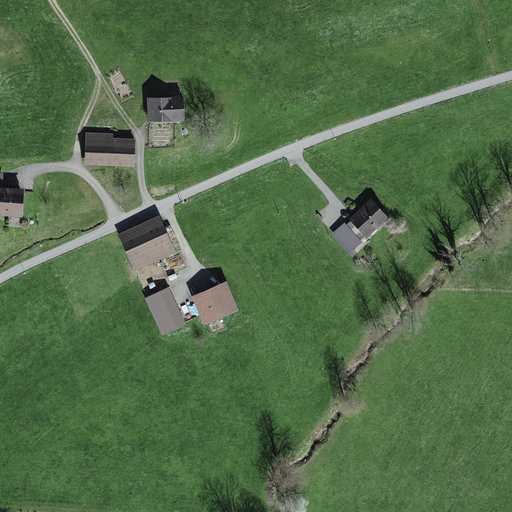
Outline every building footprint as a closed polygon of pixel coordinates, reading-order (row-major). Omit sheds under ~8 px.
[(191,98),(152,100),(153,122),(192,121),(191,98)] [(140,143),(91,140),(90,163),(138,166),(140,143)] [(29,191),(0,189),(0,208),(28,210),(29,191)] [(377,200),(336,235),(353,255),(394,219),(377,200)] [(162,219),(124,236),(139,271),(178,255),(162,219)] [(234,285),(200,297),(210,326),(244,314),(234,285)] [(146,298),(163,336),(187,325),(170,287),(146,298)]
